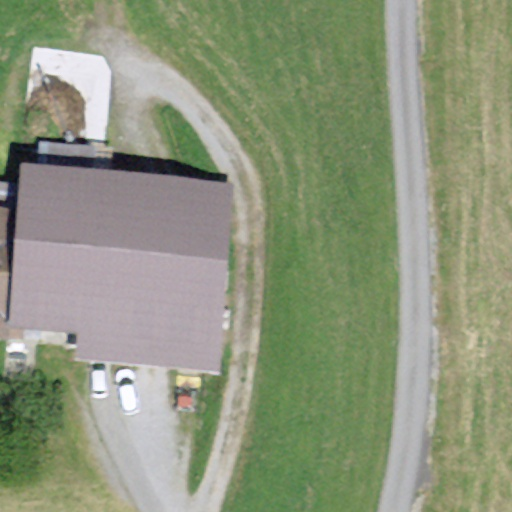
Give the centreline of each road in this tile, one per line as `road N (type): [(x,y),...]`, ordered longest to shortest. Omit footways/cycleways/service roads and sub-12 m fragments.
road 1 (residential): [(394,511),(417,328),(400,0)]
road 2 (track): [(100,393),(153,511)]
